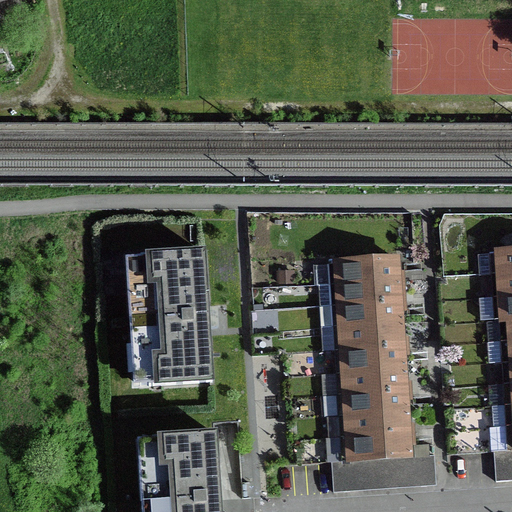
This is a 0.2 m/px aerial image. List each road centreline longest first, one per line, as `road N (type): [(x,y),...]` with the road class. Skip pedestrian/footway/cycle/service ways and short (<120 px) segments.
road 1 (track): [(36,101),(511,105)]
road 2 (track): [(54,0),(61,35),(56,73),(36,101),(0,106)]
